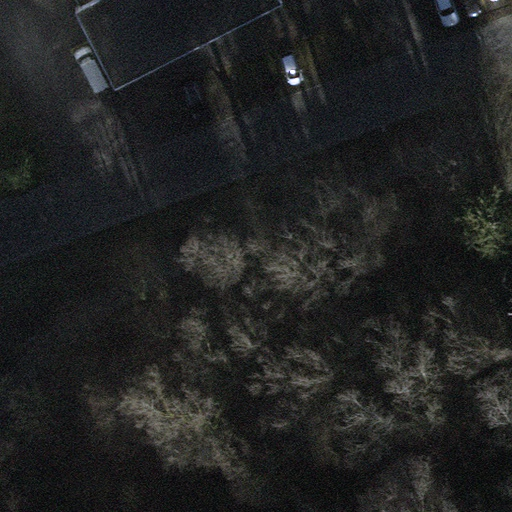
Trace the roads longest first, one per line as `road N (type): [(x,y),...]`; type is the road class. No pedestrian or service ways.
road 1 (track): [(511,93),(66,419),(0,450)]
road 2 (residential): [(511,46),(0,249)]
